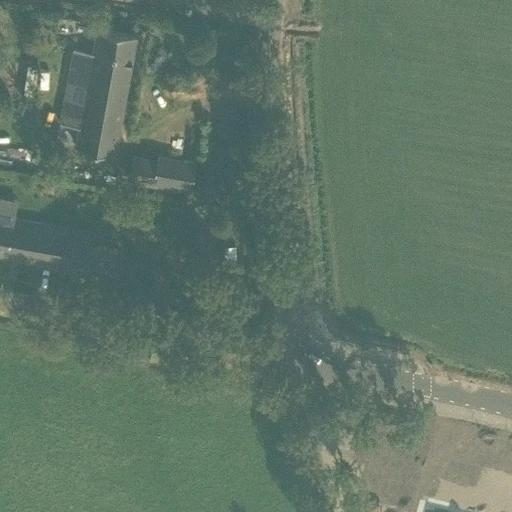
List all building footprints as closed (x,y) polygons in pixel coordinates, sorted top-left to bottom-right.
[(73,49),(59,124),(79,128),(75,147),(113,154),(134,36),(97,29),(92,53),(73,49)] [(44,91),(45,65),(22,64),(21,90),(44,91)] [(132,157),(128,180),(153,184),(158,157),(158,156),(157,156),(156,162),(132,157)] [(180,161),(175,188),(189,191),(194,163),(193,163),(193,164),(181,161),(180,161)] [(94,238),(0,217),(0,255),(86,274),(94,238)]
